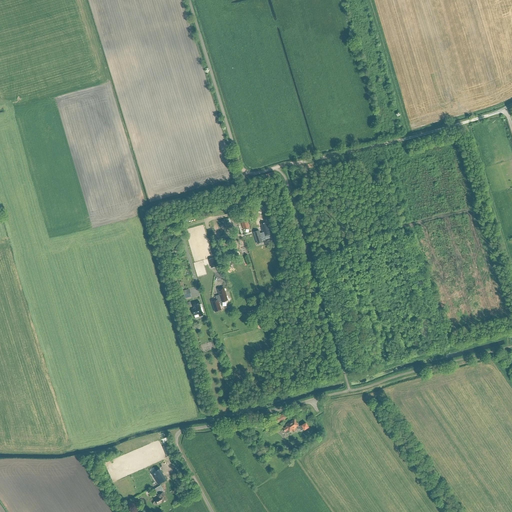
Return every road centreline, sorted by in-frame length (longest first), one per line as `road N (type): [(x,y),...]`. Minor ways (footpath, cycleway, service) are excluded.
road 1 (track): [(274,167),(511,105)]
road 2 (unclassified): [(212,511),(178,435),(323,396)]
road 3 (unclassified): [(274,167),(255,173),(238,163),(188,0)]
